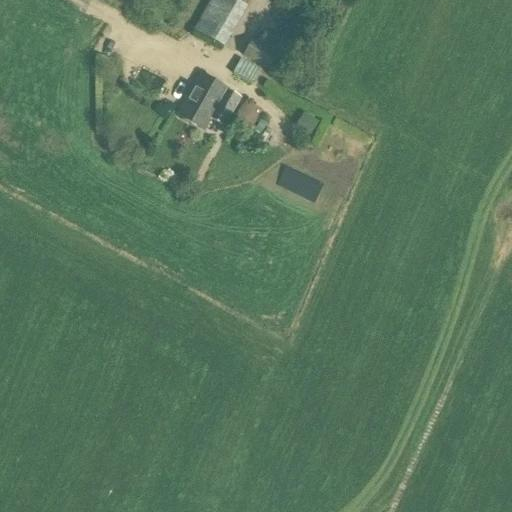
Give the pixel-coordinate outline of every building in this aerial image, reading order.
[(244,7),(231,0),(210,0),(194,30),(224,48),(246,8),(244,7)] [(268,43),(272,32),(259,27),(255,37),(268,43)] [(281,57),(258,44),(251,41),(243,57),(273,73),(276,66),(281,57)] [(125,61),(134,64),(127,81),(166,96),(178,65),(131,46),(125,61)] [(234,75),(250,84),(257,70),(241,61),(234,75)] [(276,66),(273,73),(268,83),(277,88),(286,73),(276,66)] [(179,118),(204,131),(210,119),(224,127),(240,98),(226,90),(201,76),(179,118)] [(261,112),(244,103),(233,125),(249,134),(261,112)] [(266,126),(260,123),(253,135),(258,138),(266,126)]
